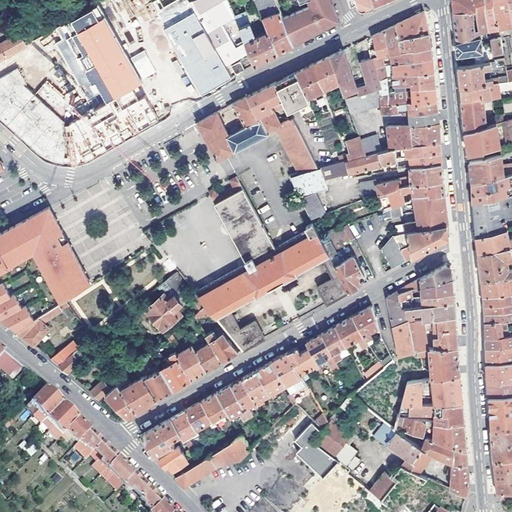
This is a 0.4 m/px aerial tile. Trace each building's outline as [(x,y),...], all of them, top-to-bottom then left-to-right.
[(294,43),(277,0),(256,0),(266,25),(267,30),(278,52),(290,45),(294,43)] [(277,0),(294,43),(302,39),(300,33),(308,30),(314,27),(315,32),(331,24),(329,20),(339,17),(333,0),(277,0)] [(477,11),(475,0),(453,0),(454,13),(472,11),(477,11)] [(475,0),(477,11),(479,29),(480,32),(491,30),(486,0),(475,0)] [(486,0),(491,30),(500,28),(495,0),(486,0)] [(495,0),(500,28),(511,26),(511,16),(508,0),(495,0)] [(141,81),(100,9),(71,25),(78,35),(74,38),(84,57),(80,59),(87,72),(85,73),(93,86),(95,85),(105,102),(141,81)] [(267,30),(265,31),(255,36),(245,11),(234,15),(249,52),(254,65),(266,58),(278,52),(267,30)] [(399,39),(404,38),(428,33),(427,24),(425,15),(424,11),(396,24),(399,39)] [(458,43),(480,39),(480,32),(479,29),(475,30),(472,11),(454,13),(456,28),(456,30),(458,43)] [(401,51),(399,39),(396,24),(384,30),(374,34),(376,47),(378,55),(380,55),(389,53),(401,51)] [(300,33),(302,39),(315,32),(314,27),(308,30),(300,33)] [(0,60),(13,54),(23,48),(26,46),(19,33),(0,43),(0,60)] [(404,38),(406,50),(431,46),(429,38),(428,33),(404,38)] [(511,36),(502,38),(504,48),(511,46),(511,36)] [(504,48),(502,38),(502,37),(493,38),(493,43),(495,51),(504,49),(504,48)] [(61,52),(69,47),(64,39),(56,44),(61,52)] [(482,51),(481,45),(480,39),(458,43),(457,43),(457,51),(458,55),(482,51)] [(495,51),(493,43),(481,45),(482,51),(483,53),(495,51)] [(406,50),(401,51),(389,53),(391,64),(432,56),(431,51),(431,46),(406,50)] [(370,57),(378,55),(376,47),(368,49),(370,57)] [(340,81),(345,97),(377,87),(376,80),(373,67),(370,57),(360,60),(367,83),(357,87),(343,49),(330,55),(340,81)] [(142,80),(156,72),(144,50),(130,58),(142,80)] [(384,77),(387,92),(394,92),(392,77),(392,73),(391,64),(389,53),(380,55),(381,55),(381,56),(382,65),(380,66),(382,77),(384,77)] [(323,89),(340,81),(330,55),(320,60),(313,63),(323,89)] [(381,55),(380,55),(378,55),(370,57),(373,67),(380,66),(382,65),(381,56),(381,55)] [(392,73),(434,71),(433,64),(432,56),(391,64),(392,73)] [(495,59),(484,61),(459,65),(460,77),(461,87),(500,80),(500,76),(487,78),(486,68),(496,66),(495,59)] [(235,74),(244,69),(239,60),(231,64),(235,74)] [(295,72),(307,96),(323,89),(313,63),(302,68),(295,72)] [(382,77),(380,66),(373,67),(376,80),(382,77)] [(0,79),(0,117),(38,152),(46,157),(55,160),(63,162),(73,162),(81,160),(90,157),(157,119),(143,95),(137,98),(139,102),(93,128),(80,115),(69,127),(24,85),(26,84),(17,69),(0,79)] [(411,82),(412,93),(421,92),(420,88),(435,86),(434,78),(434,76),(434,71),(392,73),(392,77),(394,92),(405,90),(404,83),(411,82)] [(275,82),(285,103),(289,110),(297,107),(304,122),(315,116),(308,98),(307,96),(295,72),(284,77),(275,82)] [(384,77),(382,77),(376,80),(377,87),(378,94),(387,92),(384,77)] [(511,78),(510,79),(500,80),(461,87),(461,92),(461,94),(462,99),(483,96),(484,99),(502,96),(501,87),(509,86),(509,87),(511,87),(511,78)] [(359,137),(360,140),(377,135),(382,149),(390,148),(386,126),(409,124),(408,116),(407,107),(397,108),(398,112),(381,113),(380,104),(351,113),(347,103),(345,97),(340,81),(323,89),(307,96),(308,98),(315,116),(304,122),(297,107),(289,110),(285,103),(273,109),(280,121),(291,116),(297,127),(317,168),(327,165),(334,163),(349,159),(347,153),(353,151),(350,141),(359,137)] [(285,103),(275,82),(260,89),(248,95),(258,115),(273,108),(273,109),(285,103)] [(404,83),(405,90),(405,94),(412,93),(411,82),(404,83)] [(380,104),(436,99),(436,95),(435,86),(420,88),(421,92),(412,93),(405,94),(405,90),(394,92),(387,92),(378,94),(380,104)] [(380,104),(378,94),(377,87),(345,97),(347,103),(351,113),(380,104)] [(306,171),(317,168),(297,127),(291,116),(280,121),(273,109),(273,108),(258,115),(248,95),(233,101),(245,126),(239,130),(236,131),(234,132),(228,135),(217,111),(198,122),(201,127),(218,158),(282,125),(306,171)] [(466,130),(486,125),(484,99),(483,96),(462,99),(464,116),(466,130)] [(408,116),(437,113),(437,108),(436,105),(436,99),(380,104),(381,113),(398,112),(397,108),(407,107),(408,116)] [(108,104),(86,114),(91,123),(113,113),(108,104)] [(437,113),(408,116),(409,124),(386,126),(390,148),(392,147),(395,157),(440,152),(441,152),(441,144),(438,122),(437,113)] [(497,122),(504,120),(502,113),(494,115),(496,123),(497,122)] [(511,118),(504,120),(497,122),(501,145),(511,141),(511,118)] [(501,145),(497,122),(496,123),(486,125),(466,130),(468,143),(468,148),(469,154),(485,150),(485,149),(501,145)] [(360,140),(365,154),(378,151),(382,149),(377,135),(360,140)] [(365,154),(360,140),(359,137),(350,141),(353,151),(347,153),(349,159),(365,154)] [(382,149),(378,151),(381,163),(395,159),(395,157),(392,147),(390,148),(382,149)] [(365,154),(349,159),(334,163),(327,165),(331,177),(381,163),(378,151),(365,154)] [(440,152),(395,157),(395,159),(397,168),(409,167),(441,163),(440,157),(440,152)] [(511,165),(504,168),(502,153),(470,161),(471,173),(472,183),(511,172),(511,165)] [(441,163),(409,167),(410,175),(399,178),(399,179),(376,184),(375,181),(359,184),(362,200),(375,195),(379,194),(389,192),(405,184),(443,179),(442,175),(441,167),(441,163)] [(331,177),(327,165),(317,168),(306,171),(289,176),(300,198),(314,193),(325,189),(323,180),(331,177)] [(473,202),(489,198),(498,196),(511,192),(511,172),(472,183),(473,196),(473,202)] [(349,291),(324,244),(313,223),(307,226),(308,230),(276,247),(238,176),(231,180),(235,187),(219,195),(215,189),(210,192),(211,193),(248,263),(196,291),(206,303),(212,310),(243,349),(265,337),(256,320),(254,321),(253,321),(240,328),(229,308),(256,294),(257,295),(295,273),(295,272),(323,257),(333,277),(320,285),(319,287),(327,303),(349,291)] [(389,192),(379,194),(383,210),(406,201),(404,196),(402,189),(412,188),(414,198),(444,194),(443,186),(443,179),(405,184),(389,192)] [(404,196),(406,201),(410,199),(410,198),(414,198),(412,188),(402,189),(404,196)] [(477,235),(508,228),(506,219),(511,217),(511,192),(498,196),(499,205),(490,206),(489,198),(473,202),(475,220),(477,235)] [(325,214),(314,193),(300,198),(311,219),(325,214)] [(406,201),(383,210),(384,217),(415,211),(418,229),(446,224),(447,224),(446,209),(444,194),(414,198),(410,198),(410,199),(406,201)] [(499,205),(498,196),(489,198),(490,206),(499,205)] [(0,315),(11,324),(17,330),(59,303),(65,299),(91,282),(70,244),(65,247),(58,235),(64,232),(59,224),(52,211),(49,206),(32,215),(0,232),(0,315)] [(446,224),(418,229),(393,233),(392,234),(406,259),(415,254),(448,237),(447,231),(446,224)] [(353,236),(347,225),(340,229),(346,240),(353,236)] [(479,253),(511,244),(511,237),(509,238),(508,228),(477,235),(477,239),(479,253)] [(64,232),(58,235),(65,247),(70,244),(64,232)] [(406,259),(392,234),(381,247),(392,267),(398,264),(406,259)] [(324,244),(349,291),(359,285),(357,282),(364,278),(365,276),(353,255),(341,261),(330,240),(324,244)] [(511,244),(479,253),(480,257),(482,279),(511,274),(511,268),(510,269),(508,258),(511,257),(511,244)] [(404,287),(405,291),(411,289),(421,286),(452,277),(451,265),(449,264),(447,263),(436,269),(428,274),(404,287)] [(174,290),(175,289),(185,282),(178,269),(166,279),(174,290)] [(484,295),(511,292),(511,274),(482,279),(484,292),(484,295)] [(422,296),(452,291),(452,288),(452,277),(421,286),(422,296)] [(184,299),(175,289),(174,290),(166,279),(158,285),(165,294),(169,299),(175,294),(181,302),(184,299)] [(412,297),(422,296),(421,286),(411,289),(412,297)] [(393,325),(409,322),(406,307),(401,308),(398,293),(405,291),(404,287),(387,296),(390,311),(393,325)] [(401,308),(406,307),(414,306),(412,297),(411,289),(405,291),(398,293),(401,308)] [(422,296),(423,305),(454,301),(453,294),(452,291),(422,296)] [(511,298),(511,292),(484,295),(484,302),(485,308),(485,312),(511,310),(511,298)] [(169,299),(165,294),(147,308),(163,328),(181,314),(176,307),(182,303),(181,302),(175,294),(169,299)] [(423,305),(422,296),(412,297),(414,306),(423,305)] [(68,304),(65,299),(59,303),(61,307),(68,304)] [(406,307),(409,322),(414,321),(413,314),(422,313),(424,320),(432,318),(440,317),(455,315),(454,312),(454,307),(454,301),(423,305),(414,306),(406,307)] [(59,303),(17,330),(27,338),(34,344),(40,338),(41,339),(43,339),(46,336),(45,334),(44,333),(49,327),(42,320),(61,307),(59,303)] [(212,310),(206,303),(204,305),(205,306),(195,314),(198,319),(200,316),(202,318),(212,310)] [(353,315),(370,344),(373,342),(374,341),(374,339),(370,332),(379,327),(376,317),(371,305),(362,310),(353,315)] [(510,319),(511,319),(511,310),(485,312),(485,316),(485,321),(502,320),(510,319)] [(414,321),(424,320),(422,313),(413,314),(414,321)] [(336,325),(347,345),(359,338),(364,347),(370,344),(353,315),(351,316),(336,325)] [(455,315),(440,317),(440,320),(434,322),(434,337),(439,336),(440,348),(457,347),(456,338),(455,315)] [(413,339),(415,349),(416,349),(420,349),(424,348),(427,348),(426,329),(431,328),(431,323),(432,322),(432,318),(424,320),(414,321),(409,322),(411,332),(413,339)] [(511,334),(511,319),(510,319),(502,320),(502,325),(508,324),(508,330),(510,330),(511,335),(511,334)] [(502,325),(502,320),(485,321),(486,327),(486,333),(486,338),(502,336),(511,335),(510,330),(508,330),(508,324),(502,325)] [(409,322),(393,325),(396,340),(399,355),(408,352),(415,349),(413,339),(407,341),(405,333),(411,332),(409,322)] [(321,333),(336,361),(343,357),(338,349),(345,346),(346,348),(348,347),(347,345),(336,325),(334,326),(321,333)] [(210,341),(221,361),(239,351),(224,332),(216,337),(212,330),(206,333),(210,341)] [(177,341),(172,332),(168,337),(174,347),(176,346),(175,343),(177,341)] [(309,347),(318,363),(327,358),(330,364),(331,363),(335,370),(340,367),(336,361),(321,333),(308,341),(306,342),(309,347)] [(511,334),(511,335),(502,336),(486,338),(486,341),(486,347),(511,344),(511,334)] [(59,364),(79,349),(83,346),(79,341),(75,345),(72,340),(51,358),(55,361),(59,364)] [(221,361),(210,341),(195,349),(207,369),(219,362),(221,361)] [(207,369),(195,349),(192,344),(177,353),(192,378),(205,370),(207,369)] [(511,360),(511,344),(486,347),(487,354),(487,363),(511,360)] [(288,352),(301,374),(316,366),(316,368),(320,366),(318,363),(309,347),(300,352),(297,347),(288,352)] [(460,373),(459,369),(458,356),(457,347),(440,348),(435,348),(432,348),(429,348),(431,369),(432,377),(460,373)] [(79,349),(59,364),(68,372),(85,354),(79,349)] [(192,378),(177,353),(176,350),(170,353),(174,361),(162,368),(174,389),(177,387),(192,378)] [(272,361),(286,385),(291,394),(298,390),(308,385),(301,374),(288,352),(275,359),(272,361)] [(0,367),(3,370),(13,359),(11,357),(8,354),(0,363),(0,367)] [(13,359),(3,370),(8,374),(18,363),(13,359)] [(511,378),(511,360),(487,363),(488,372),(488,381),(511,378)] [(257,369),(271,394),(286,385),(272,361),(260,368),(257,369)] [(366,374),(369,379),(384,366),(381,362),(366,374)] [(18,363),(8,374),(13,378),(23,367),(18,363)] [(174,389),(162,368),(147,376),(146,374),(143,375),(157,399),(160,397),(174,389)] [(243,377),(257,402),(262,399),(271,394),(257,369),(255,370),(243,377)] [(106,393),(116,384),(118,383),(118,382),(111,373),(91,391),(100,398),(106,393)] [(460,373),(432,377),(408,381),(401,403),(421,403),(422,382),(428,381),(430,383),(433,382),(434,396),(435,397),(435,403),(462,403),(461,384),(460,379),(460,373)] [(157,399),(143,375),(121,388),(118,383),(116,384),(136,411),(145,406),(157,399)] [(231,384),(249,415),(253,413),(249,406),(254,403),(255,405),(258,404),(243,377),(241,378),(231,384)] [(511,378),(488,381),(488,388),(488,391),(489,396),(490,396),(511,393),(511,378)] [(421,403),(435,403),(435,397),(434,396),(433,382),(430,383),(428,381),(422,382),(421,403)] [(116,384),(106,393),(123,418),(129,415),(136,411),(116,384)] [(218,391),(228,410),(232,415),(238,412),(243,419),(249,415),(231,384),(220,390),(218,391)] [(38,410),(54,395),(48,389),(47,388),(45,386),(30,401),(38,410)] [(203,400),(215,422),(218,426),(222,423),(218,415),(228,410),(218,391),(216,392),(203,400)] [(511,393),(490,396),(491,411),(492,429),(511,427),(511,393)] [(54,395),(38,410),(46,418),(62,402),(58,398),(54,395)] [(186,409),(197,429),(211,421),(213,424),(215,422),(203,400),(201,401),(186,409)] [(62,402),(46,418),(44,419),(53,426),(70,410),(66,406),(62,402)] [(302,408),(296,402),(283,415),(271,427),(264,435),(270,441),(302,408)] [(435,403),(421,403),(401,403),(399,412),(435,414),(434,421),(464,423),(463,413),(462,403),(435,403)] [(197,429),(186,409),(184,410),(172,417),(181,434),(184,439),(199,431),(197,429)] [(53,426),(61,434),(65,430),(78,418),(74,414),(70,410),(53,426)] [(323,414),(314,419),(319,427),(327,421),(323,414)] [(402,427),(408,430),(418,433),(423,435),(426,425),(434,427),(434,421),(406,415),(402,427)] [(181,434),(172,417),(159,424),(143,434),(156,456),(166,450),(175,445),(172,438),(181,434)] [(78,418),(65,430),(76,442),(78,440),(89,429),(84,423),(78,418)] [(53,426),(44,419),(41,423),(48,430),(53,426)] [(321,432),(310,423),(294,442),(301,448),(295,455),(322,479),(338,461),(351,472),(361,461),(354,455),(358,452),(346,442),(350,437),(331,420),(321,432)] [(454,445),(467,450),(465,433),(464,423),(434,421),(434,427),(434,439),(454,445)] [(423,435),(427,436),(434,439),(434,427),(426,425),(423,435)] [(61,434),(53,426),(48,430),(47,432),(55,439),(61,434)] [(494,459),(511,457),(511,427),(492,429),(491,429),(492,435),(493,450),(494,459)] [(92,450),(101,441),(95,435),(89,429),(78,440),(85,446),(86,446),(91,451),(92,450)] [(411,460),(423,447),(414,441),(405,435),(400,432),(397,429),(386,443),(407,457),(411,460)] [(414,441),(418,433),(408,430),(405,435),(414,441)] [(418,433),(414,441),(423,447),(427,436),(423,435),(418,433)] [(212,453),(175,476),(180,481),(184,486),(218,465),(238,456),(251,448),(243,434),(227,443),(212,453)] [(423,447),(433,454),(450,462),(453,463),(454,445),(434,439),(427,436),(423,447)] [(89,453),(91,451),(86,446),(85,446),(78,440),(76,442),(74,444),(73,445),(85,457),(87,455),(89,453)] [(106,468),(117,457),(110,450),(101,441),(92,450),(102,459),(99,461),(106,468)] [(166,450),(156,456),(162,462),(166,467),(168,465),(174,469),(188,460),(179,445),(168,453),(166,450)] [(453,463),(468,465),(467,458),(467,450),(454,445),(453,463)] [(433,454),(423,447),(411,460),(407,457),(403,465),(418,473),(423,467),(433,454)] [(100,473),(104,470),(106,468),(99,461),(102,459),(92,450),(91,451),(89,453),(96,461),(95,462),(92,465),(100,473)] [(122,484),(133,473),(124,463),(117,457),(106,468),(104,470),(120,486),(122,484)] [(511,457),(494,459),(495,468),(497,484),(497,493),(511,491),(511,457)] [(468,465),(453,463),(450,462),(446,473),(452,476),(451,488),(466,495),(468,488),(470,483),(469,473),(468,465)] [(386,471),(371,489),(383,498),(397,479),(392,475),(386,471)] [(141,498),(150,489),(142,481),(133,473),(122,484),(130,492),(131,492),(133,490),(141,498)] [(150,489),(141,498),(140,499),(146,505),(145,506),(150,511),(162,500),(157,495),(150,489)] [(162,500),(150,511),(172,511),(173,511),(167,505),(162,500)]
